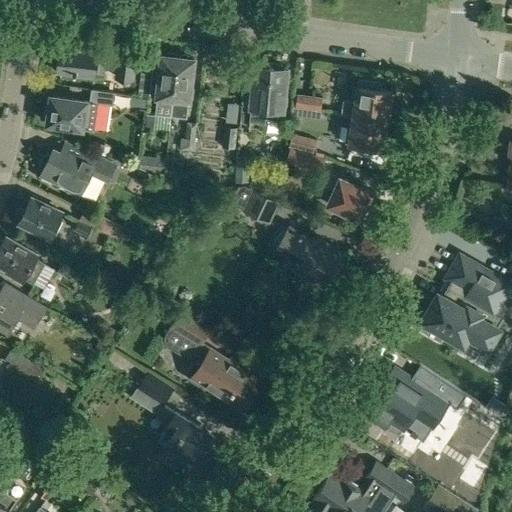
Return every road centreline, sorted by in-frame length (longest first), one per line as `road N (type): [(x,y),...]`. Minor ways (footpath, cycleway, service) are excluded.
road 1 (residential): [(234,511),(415,225),(437,169),(459,61)]
road 2 (residential): [(459,61),(37,0)]
road 3 (residential): [(0,171),(29,0)]
